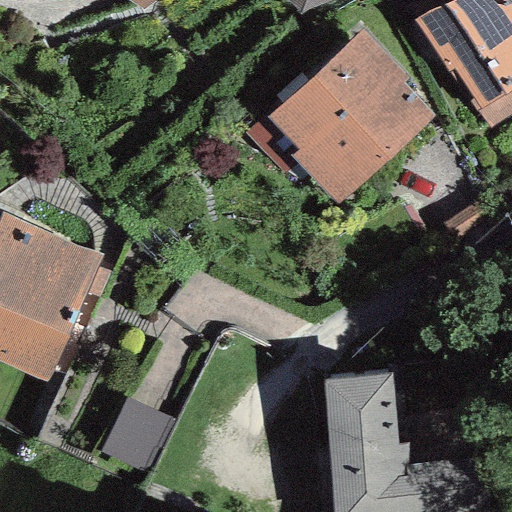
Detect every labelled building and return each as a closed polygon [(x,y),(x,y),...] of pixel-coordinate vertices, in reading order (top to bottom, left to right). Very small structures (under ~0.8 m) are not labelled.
[(511,0),(495,0),(434,41),(495,133),(511,121),(511,0)] [(378,51),(279,135),(351,219),(450,135),(378,51)] [(2,240),(0,244),(0,389),(47,411),(103,286),(2,240)] [(491,511),(485,456),(404,463),(393,370),(334,376),(345,511),(491,511)] [(167,453),(123,432),(99,485),(143,505),(167,453)]
